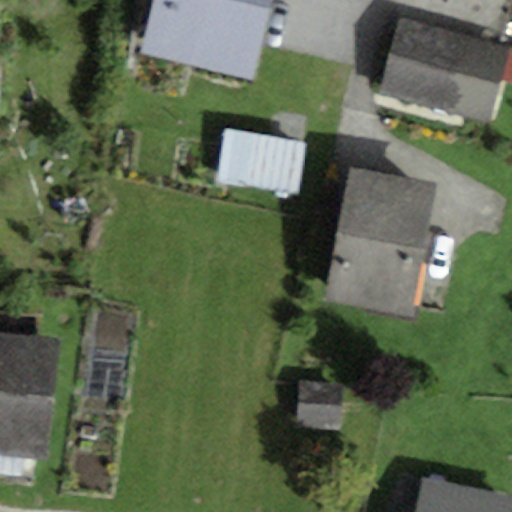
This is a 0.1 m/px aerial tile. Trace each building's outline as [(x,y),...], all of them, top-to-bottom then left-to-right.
[(269,0),(152,0),(138,63),(249,89),(269,0)] [(504,59),(395,36),(381,102),(490,125),(504,59)] [(320,157),(231,144),(224,193),(312,206),(320,157)] [(436,203),(351,186),(327,307),(412,324),(436,203)] [(49,344),(0,341),(0,455),(42,458),(49,344)] [(511,511),(511,501),(427,483),(420,511),(511,511)]
